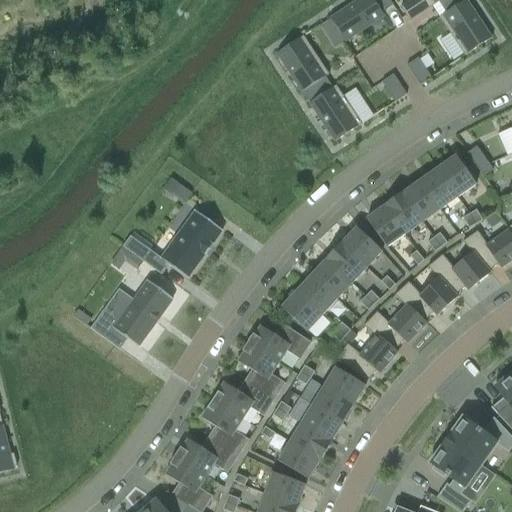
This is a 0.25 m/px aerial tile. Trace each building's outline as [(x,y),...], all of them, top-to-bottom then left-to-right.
[(388,0),(360,0),(330,20),(331,21),(346,44),(384,18),(382,15),(393,7),(388,0)] [(413,0),(401,9),(410,23),(439,3),(446,15),(466,1),(465,0),(413,0)] [(446,15),(440,19),(465,57),(492,40),(466,1),(446,15)] [(329,76),(304,38),(277,55),(309,105),(333,89),(325,78),(329,76)] [(407,67),(420,87),(432,79),(419,60),(407,67)] [(382,84),(395,104),(407,96),(393,76),(382,84)] [(335,143),(362,126),(336,87),(333,89),(309,105),(335,143)] [(483,178),(493,171),(477,148),(467,155),(483,178)] [(438,170),(458,199),(476,186),(456,158),(438,170)] [(440,211),(458,199),(438,170),(420,183),(440,211)] [(403,194),(402,195),(423,224),(440,211),(420,183),(403,195),(403,194)] [(184,189),(177,200),(184,205),(192,195),(184,189)] [(402,195),(384,207),(405,236),(423,224),(402,195)] [(387,249),(405,236),(384,207),(384,208),(366,221),(387,249)] [(162,277),(169,266),(189,280),(205,257),(206,258),(214,246),(213,246),(223,232),(195,212),(160,259),(150,252),(142,263),(162,277)] [(470,216),(476,226),(483,222),(476,212),(470,216)] [(486,222),(491,230),(502,223),(496,215),(486,222)] [(476,226),(470,216),(463,220),(469,230),(476,226)] [(341,245),(367,270),(382,253),(357,229),(342,245),(341,245)] [(478,233),(463,243),(472,255),(473,254),(489,273),(498,266),(501,270),(511,262),(511,236),(509,232),(487,247),(478,233)] [(434,240),(441,249),(447,244),(440,235),(434,240)] [(441,249),(434,240),(427,244),(435,254),(441,249)] [(341,245),(326,261),(352,285),(367,270),(341,245)] [(410,258),(418,267),(424,262),(416,253),(410,258)] [(443,256),(428,268),(439,279),(455,296),(465,289),(468,292),(490,275),(489,273),(473,254),(472,255),(454,269),(443,256)] [(326,262),(312,277),(337,301),(352,285),(326,261),(325,262),(326,262)] [(312,277),(297,293),(322,317),(337,301),(312,277)] [(381,283),(389,292),(395,287),(387,278),(381,283)] [(409,283),(395,296),(407,307),(408,306),(424,323),(434,314),(437,318),(458,299),(455,296),(439,279),(421,296),(409,283)] [(105,341),(113,330),(139,349),(156,325),(154,323),(159,317),(161,319),(173,302),(147,283),(119,321),(105,311),(90,331),(105,341)] [(307,333),(322,317),(297,293),(282,309),(307,333)] [(366,298),(374,307),(380,301),(371,293),(366,298)] [(374,307),(366,298),(360,304),(369,312),(374,307)] [(378,313),(364,327),(377,337),(395,351),(404,342),(407,345),(427,325),(424,323),(408,306),(407,307),(390,325),(378,313)] [(87,327),(91,321),(78,311),(74,317),(87,327)] [(336,330),(345,338),(351,332),(341,324),(336,330)] [(253,336),(248,345),(279,364),(286,353),(300,362),(312,344),(281,325),(274,337),(261,328),(255,337),(253,336)] [(345,338),(336,330),(331,336),(340,344),(344,340),(345,338)] [(357,338),(355,336),(351,332),(345,338),(344,340),(350,346),(357,338)] [(348,345),(336,360),(367,383),(376,372),(380,376),(398,354),(395,351),(377,337),(361,356),(348,345)] [(244,354),(238,363),(252,372),(245,383),(275,402),(285,385),(271,376),(279,364),(248,345),(242,353),(244,354)] [(318,362),(324,353),(317,349),(312,357),(318,362)] [(300,374),(310,380),(315,374),(305,367),(300,374)] [(324,389),(354,407),(366,388),(336,370),(324,389)] [(310,380),(300,374),(296,380),(306,387),(310,380)] [(511,375),(507,380),(505,377),(495,385),(497,388),(495,390),(508,406),(496,414),(511,431),(511,375)] [(224,384),(213,402),(243,421),(250,409),(264,418),(275,402),(245,383),(238,393),(224,384)] [(342,425),(354,407),(324,389),(313,407),(342,425)] [(213,402),(202,420),(215,428),(208,439),(238,458),(249,442),(235,433),(243,421),(213,402)] [(277,410),(287,417),(291,410),(281,404),(277,410)] [(313,407),(301,425),(332,444),(332,443),(342,425),(313,407)] [(287,417),(277,410),(273,417),(283,423),(287,417)] [(462,419),(446,442),(481,467),(497,445),(508,454),(511,448),(511,438),(494,419),(483,434),(478,430),(480,427),(469,419),(467,422),(462,419)] [(301,425),(290,444),(321,463),(332,444),(301,425)] [(10,456),(3,427),(0,427),(0,474),(14,471),(13,469),(17,468),(14,455),(10,456)] [(275,435),(265,428),(261,435),(271,442),(275,435)] [(181,449),(175,458),(206,478),(214,466),(228,475),(238,458),(208,439),(202,450),(188,441),(182,450),(181,449)] [(461,495),(481,467),(446,442),(430,465),(434,468),(432,471),(443,479),(445,476),(453,481),(449,487),(447,485),(437,499),(456,511),(464,511),(471,503),(461,495)] [(321,463),(290,444),(278,463),(308,481),(319,463),(320,463),(321,463)] [(171,467),(165,476),(179,485),(172,496),(188,507),(196,511),(203,511),(213,498),(199,489),(206,478),(175,458),(170,466),(171,467)] [(273,474),(265,495),(299,508),(299,507),(298,507),(305,487),(273,474)] [(234,483),(245,488),(248,480),(237,476),(234,483)] [(296,511),(299,508),(265,495),(258,511),(296,511)] [(226,504),(237,508),(240,501),(228,497),(226,504)] [(139,511),(137,511),(164,511),(156,502),(153,505),(150,501),(139,511)]
